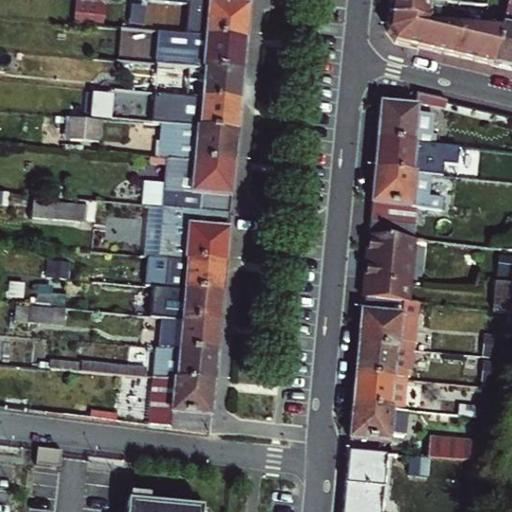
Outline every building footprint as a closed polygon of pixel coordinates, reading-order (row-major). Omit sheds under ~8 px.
[(108,17),(109,0),(106,0),(78,0),(77,14),(108,17)] [(194,0),(191,36),(245,41),(248,0),(194,0)] [(395,0),(395,6),(433,10),(454,12),(456,0),(395,0)] [(395,6),(393,26),(430,30),(433,10),(395,6)] [(476,36),(471,35),(453,33),(430,30),(393,26),(391,41),(401,51),(464,66),(501,75),(509,40),(492,37),(476,36)] [(511,27),(509,40),(501,75),(511,77),(511,27)] [(188,68),(242,73),(245,41),(191,36),(188,68)] [(157,50),(155,65),(181,67),(182,53),(157,50)] [(185,99),(239,104),(242,73),(188,68),(185,99)] [(235,134),(239,104),(185,99),(183,99),(180,129),(235,134)] [(456,106),(427,99),(424,109),(454,116),(456,106)] [(424,114),(391,109),(387,143),(421,148),(437,150),(442,150),(444,141),(440,140),(443,120),(424,118),(424,114)] [(99,141),(100,117),(63,117),(63,140),(99,141)] [(192,162),(232,166),(235,134),(180,129),(177,129),(158,127),(155,159),(166,160),(175,161),(192,162)] [(387,143),(384,175),(420,178),(437,180),(452,181),(463,183),(467,154),(442,150),(437,150),(421,148),(387,143)] [(161,209),(187,211),(191,211),(227,215),(229,199),(232,166),(192,162),(175,161),(166,160),(161,209)] [(420,178),(384,175),(379,224),(421,230),(423,213),(433,214),(447,216),(448,204),(434,203),(437,180),(420,178)] [(85,220),(87,202),(30,197),(29,215),(85,220)] [(222,265),(227,215),(191,211),(187,211),(161,209),(156,259),(165,260),(168,260),(222,265)] [(379,224),(378,230),(421,234),(421,230),(379,224)] [(421,234),(378,230),(377,240),(420,245),(421,234)] [(420,245),(377,240),(372,286),(370,304),(408,309),(413,309),(421,245),(420,245)] [(142,287),(158,288),(165,288),(220,294),(222,265),(168,260),(165,260),(165,265),(144,263),(142,287)] [(45,261),(44,277),(65,279),(66,262),(45,261)] [(35,286),(33,309),(48,310),(61,312),(62,300),(45,298),(46,287),(35,286)] [(162,322),(216,327),(220,294),(165,288),(162,322)] [(511,289),(505,289),(501,319),(511,320),(511,289)] [(422,356),(426,311),(413,309),(408,309),(370,304),(365,350),(398,353),(422,356)] [(33,309),(25,308),(23,321),(47,323),(48,310),(33,309)] [(159,349),(213,354),(216,327),(162,322),(159,349)] [(492,342),(489,364),(509,365),(511,344),(492,342)] [(153,348),(150,379),(156,380),(210,385),(213,354),(159,349),(153,348)] [(419,356),(365,350),(362,380),(416,386),(419,356)] [(55,361),(54,370),(143,379),(144,369),(55,361)] [(511,378),(496,376),(493,396),(511,398),(511,388),(511,378)] [(210,385),(156,380),(150,379),(149,379),(143,427),(205,434),(210,385)] [(413,417),(416,386),(362,380),(359,412),(395,416),(413,417)] [(395,416),(359,412),(355,449),(391,451),(395,416)] [(431,442),(429,464),(434,464),(479,468),(481,446),(431,442)] [(386,511),(391,461),(354,459),(350,498),(348,511),(386,511)] [(429,464),(413,463),(412,479),(433,480),(434,464),(429,464)]
